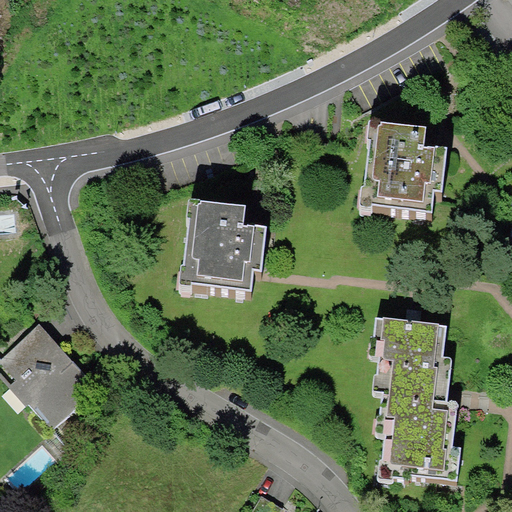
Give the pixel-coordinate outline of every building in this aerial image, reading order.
[(426,126),(370,119),(367,137),(370,138),(364,185),(361,185),(359,206),(373,208),(373,205),(432,212),(435,191),(442,192),(448,148),(424,145),(426,126)] [(246,206),(190,198),(187,216),(190,217),(184,264),(181,264),(178,285),(193,287),(193,284),(252,291),(255,270),(262,271),(268,227),(244,224),(246,206)] [(446,326),(375,317),(370,355),(378,357),(373,390),(382,392),(376,433),(385,436),(379,481),(391,484),(393,478),(407,480),(409,474),(456,481),(460,448),(452,447),(456,404),(446,403),(451,356),(442,355),(446,326)] [(96,388),(39,325),(1,360),(0,359),(0,377),(26,406),(29,403),(52,428),(96,388)] [(281,511),(253,494),(242,511),(281,511)]
